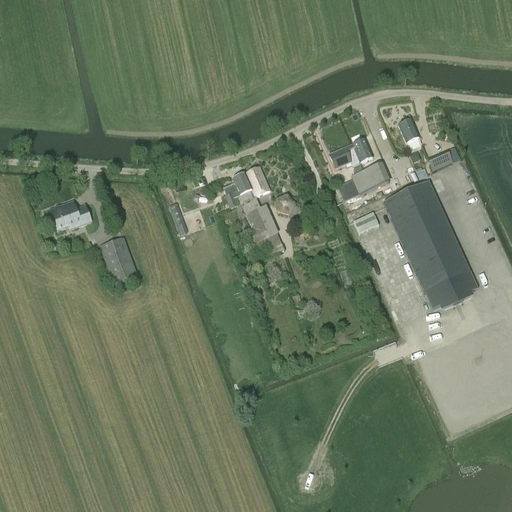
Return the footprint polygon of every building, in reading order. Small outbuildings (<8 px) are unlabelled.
[(421,147),(419,141),(411,122),(397,128),(405,146),(406,146),(409,152),(411,153),(420,149),(421,147)] [(335,172),(350,165),(352,169),(359,166),(372,160),(364,142),(351,148),(352,148),(329,158),(335,172)] [(447,153),(426,162),(432,174),(452,166),(447,153)] [(343,205),(358,198),(358,199),(390,186),(381,166),(350,180),(352,183),(336,190),(343,205)] [(237,200),(245,217),(259,211),(254,200),(269,193),(259,170),(244,177),(252,194),(237,200)] [(231,196),(223,199),(228,212),(237,209),(234,201),(237,200),(252,194),(244,177),(231,182),(236,194),(231,196)] [(477,293),(430,184),(383,205),(431,311),(477,293)] [(285,198),(275,201),(275,202),(274,203),(275,214),(275,215),(276,215),(276,216),(277,216),(287,218),(288,218),(289,218),(293,221),(300,211),(294,209),(295,208),(295,207),(294,206),(287,198),(286,197),(285,198)] [(53,212),(49,214),(56,235),(68,230),(69,233),(90,225),(86,214),(77,217),(72,205),(61,210),(59,209),(54,210),(53,212)] [(185,236),(175,208),(169,210),(179,238),(185,236)] [(372,215),(353,224),(358,237),(378,228),(372,215)] [(258,246),(253,236),(247,239),(254,254),(266,249),(270,259),(283,253),(277,238),(258,246)] [(113,286),(136,278),(123,242),(100,250),(113,286)] [(395,343),(373,351),(378,365),(400,356),(395,343)] [(245,407),(257,402),(253,392),(241,397),(245,407)] [(511,403),(455,426),(458,434),(511,413),(511,403)]
